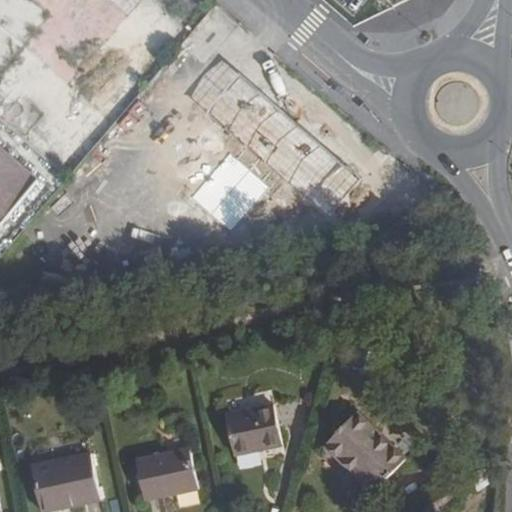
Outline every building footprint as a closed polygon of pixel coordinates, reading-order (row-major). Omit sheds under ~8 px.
[(0,0),(0,125),(66,178),(154,68),(156,69),(188,29),(151,0),(0,0)] [(363,179),(241,74),(208,113),(329,217),(363,179)] [(0,229),(41,180),(4,149),(10,142),(0,133),(0,229)] [(201,206),(235,237),(275,193),(241,162),(201,206)] [(226,414),(235,456),(284,446),(275,404),(226,414)] [(326,445),(374,493),(407,460),(358,412),(326,445)] [(146,502),(200,490),(191,448),(137,459),(146,502)] [(42,511),(49,511),(103,501),(93,453),(33,466),(42,511)]
